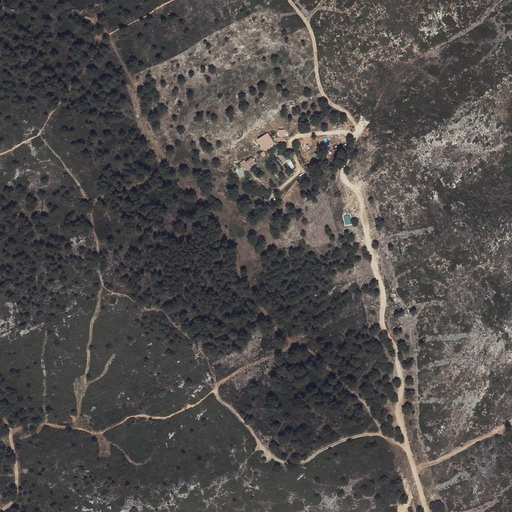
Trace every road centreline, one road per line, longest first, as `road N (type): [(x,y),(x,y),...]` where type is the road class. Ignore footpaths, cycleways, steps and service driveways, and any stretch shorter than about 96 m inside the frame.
road 1 (track): [(426,511),(361,197),(342,170),(356,135),(289,139),(298,166)]
road 2 (track): [(391,440),(348,385),(295,341),(215,391),(267,455),(301,462),(373,435)]
road 3 (track): [(0,151),(44,128),(104,42),(178,0)]
road 4 (track): [(215,391),(172,415),(131,415),(97,433),(48,424),(10,428)]
road 5 (track): [(288,0),(312,31),(321,91),(356,125),(356,135)]
